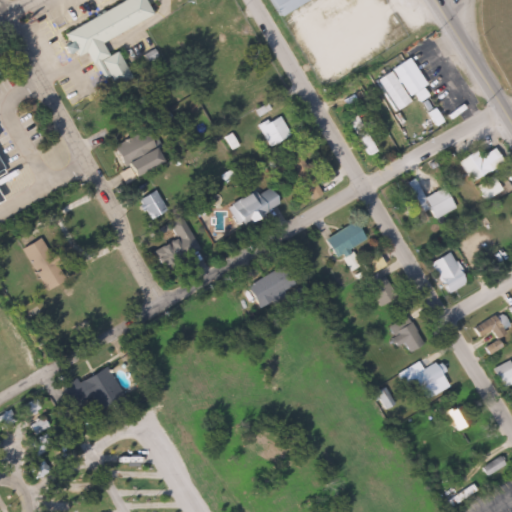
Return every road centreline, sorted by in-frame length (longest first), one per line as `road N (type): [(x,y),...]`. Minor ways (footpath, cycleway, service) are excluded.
road 1 (residential): [(0,399),(511,104)]
road 2 (residential): [(511,438),(248,0)]
road 3 (residential): [(159,306),(0,18)]
road 4 (residential): [(125,511),(44,374)]
road 5 (secondary): [(447,17),(511,118)]
